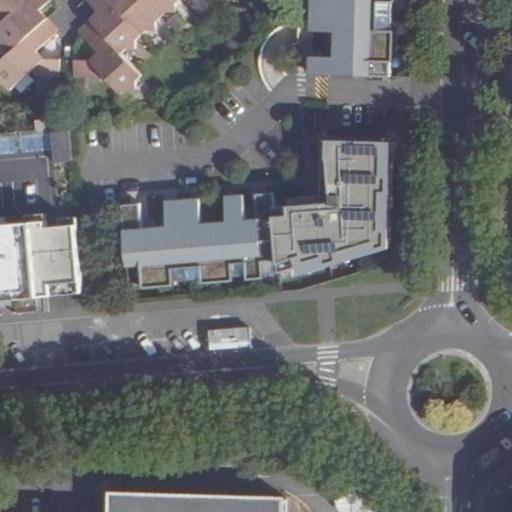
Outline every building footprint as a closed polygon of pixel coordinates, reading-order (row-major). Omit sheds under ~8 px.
[(0,0),(0,20),(21,0),(0,0)] [(21,0),(0,20),(0,27),(3,31),(1,38),(10,38),(15,44),(27,33),(45,16),(48,14),(40,5),(44,0),(21,0)] [(106,0),(84,0),(97,13),(89,20),(119,53),(124,48),(132,48),(132,40),(138,34),(106,0)] [(106,0),(138,34),(145,28),(153,29),(152,21),(158,16),(143,0),(106,0)] [(143,0),(158,16),(164,11),(172,11),(172,3),(175,0),(143,0)] [(309,56),(309,75),(389,77),(390,61),(394,62),(394,30),(391,30),(391,2),(395,2),(395,0),(311,0),(311,31),(335,31),(334,57),(309,56)] [(15,44),(0,58),(0,74),(10,85),(27,70),(58,71),(59,56),(48,56),(37,44),(55,27),(45,16),(27,33),(15,44)] [(89,20),(76,31),(82,37),(95,53),(91,56),(73,56),(73,71),(105,73),(122,91),(139,74),(119,53),(89,20)] [(142,204),(123,206),(131,287),(145,285),(146,289),(177,286),(177,282),(205,279),(205,284),(236,282),(236,277),(249,276),(250,280),(267,279),(267,275),(281,273),(300,268),(302,276),(391,248),(393,142),(325,141),(323,196),(289,198),(289,206),(275,208),(274,193),(257,195),(258,219),(247,220),(245,196),(227,197),(228,221),(203,224),(200,199),(166,202),(169,227),(144,229),(142,204)] [(0,314),(50,311),(49,296),(82,294),(77,222),(44,225),(44,215),(0,218),(0,314)] [(280,511),(281,497),(108,491),(107,511),(280,511)] [(365,511),(366,494),(354,494),(353,511),(365,511)]
